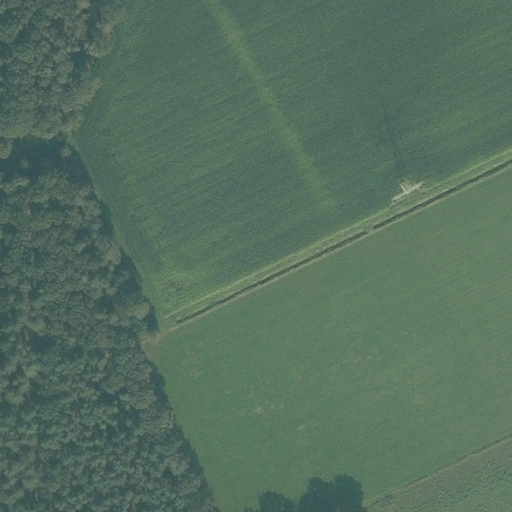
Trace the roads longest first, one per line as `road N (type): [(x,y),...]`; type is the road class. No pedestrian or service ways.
road 1 (track): [(0,71),(12,126),(9,162),(36,226),(44,303),(39,481),(33,497),(0,505)]
road 2 (track): [(195,511),(115,348),(44,303)]
